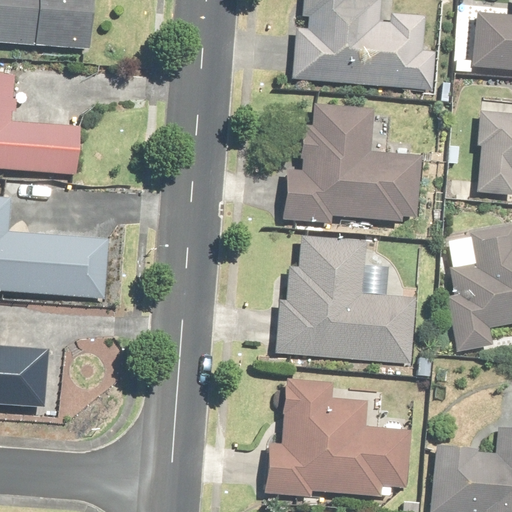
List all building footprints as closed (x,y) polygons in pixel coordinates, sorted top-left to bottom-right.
[(89,0),(0,0),(0,57),(86,63),(89,0)] [(297,32),(294,83),(430,92),(432,60),(416,59),(419,24),(377,22),(378,0),(299,0),(298,17),(306,17),(305,32),(297,32)] [(509,19),(476,18),(474,73),(511,74),(511,6),(510,6),(509,19)] [(0,78),(0,176),(82,181),(84,138),(10,134),(13,79),(0,78)] [(369,167),(370,130),(371,115),(309,112),(308,128),(296,127),(294,174),(283,174),(281,226),(320,228),(320,227),(410,232),(413,170),(369,167)] [(511,117),(511,118),(482,117),(478,199),(511,200),(511,117)] [(7,204),(0,203),(0,294),(92,301),(96,239),(4,233),(7,204)] [(491,323),(511,321),(511,236),(510,232),(470,238),(475,271),(448,274),(451,355),(496,347),(491,323)] [(356,358),(356,357),(409,361),(412,301),(359,297),(362,243),(297,239),(295,270),(284,270),(279,353),(356,358)] [(43,345),(0,344),(0,403),(41,405),(43,345)] [(303,503),(303,499),(373,505),(374,488),(401,490),(405,439),(363,435),(366,396),(276,389),(273,429),(271,451),(263,451),(259,499),(303,503)] [(511,511),(511,429),(490,427),(486,457),(431,451),(423,511),(511,511)]
